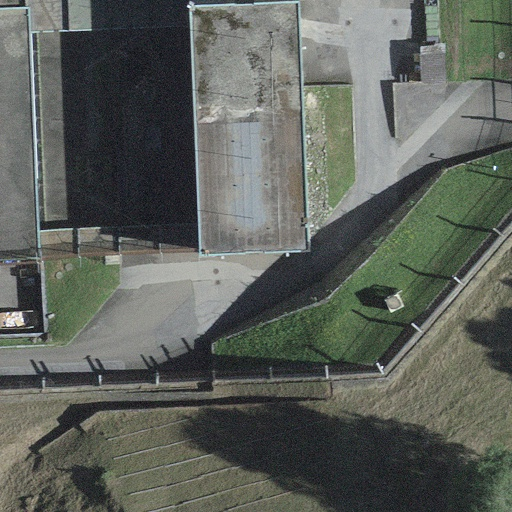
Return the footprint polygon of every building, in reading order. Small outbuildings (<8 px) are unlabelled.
[(0,0),(0,11),(15,11),(16,35),(177,29),(175,0),(0,0)] [(278,3),(176,8),(177,29),(186,221),(188,248),(291,242),(278,3)] [(15,11),(0,11),(0,258),(29,257),(28,229),(16,35),(15,11)] [(188,248),(186,221),(28,229),(29,257),(188,248)] [(392,306),(383,295),(372,304),(382,315),(392,306)]
